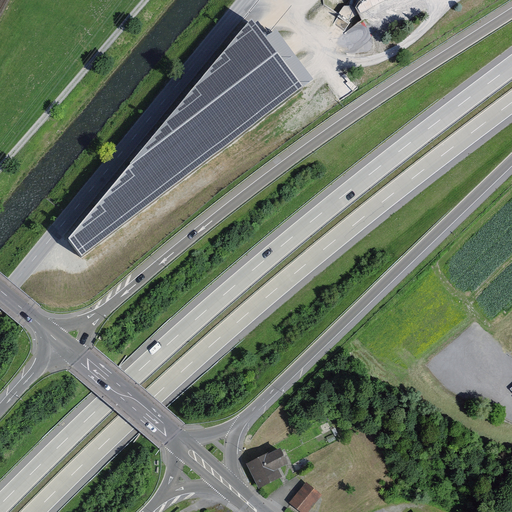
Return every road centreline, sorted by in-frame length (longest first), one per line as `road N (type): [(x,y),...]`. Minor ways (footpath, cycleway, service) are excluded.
road 1 (motorway): [(511,68),(307,225),(0,506)]
road 2 (motorway): [(35,511),(189,365),(511,103)]
road 3 (motorway): [(511,11),(268,175),(99,316)]
road 4 (unclassified): [(0,301),(246,0)]
road 5 (motorway): [(247,416),(511,162)]
road 6 (track): [(147,0),(0,168)]
road 7 (primary): [(76,354),(178,441)]
